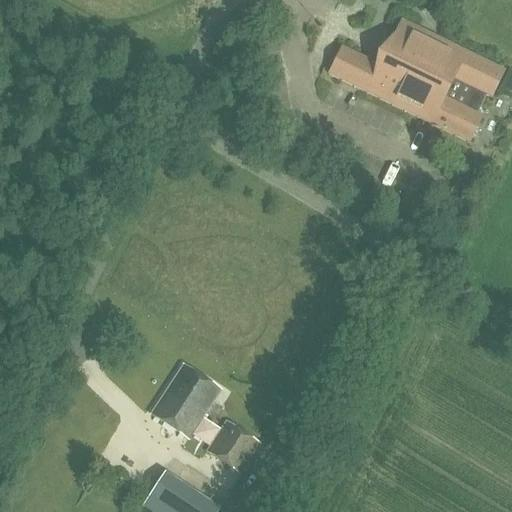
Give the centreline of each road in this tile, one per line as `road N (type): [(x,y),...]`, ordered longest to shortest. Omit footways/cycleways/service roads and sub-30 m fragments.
road 1 (unclassified): [(511,324),(159,108)]
road 2 (unclassified): [(0,450),(159,108)]
road 3 (unclassified): [(159,108),(216,0)]
